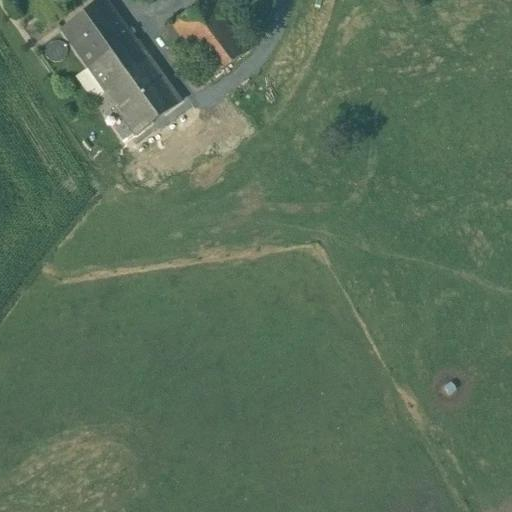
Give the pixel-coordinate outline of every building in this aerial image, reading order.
[(101,0),(61,30),(87,68),(132,37),(107,0),(101,0)] [(207,0),(203,3),(240,55),(251,47),(217,0),(207,0)] [(203,3),(173,25),(184,40),(209,76),(240,55),(203,3)] [(184,40),(173,25),(158,35),(169,51),(184,40)] [(106,96),(133,134),(179,102),(140,47),(132,37),(87,68),(106,96)] [(133,134),(106,96),(95,104),(122,142),(133,134)]
